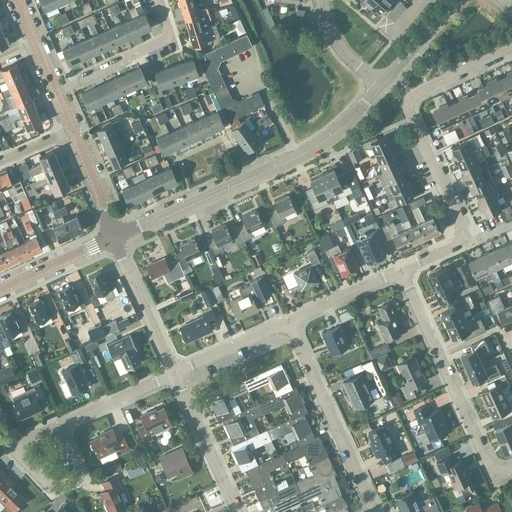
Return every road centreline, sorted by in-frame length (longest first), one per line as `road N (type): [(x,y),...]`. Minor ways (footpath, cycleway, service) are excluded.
road 1 (tertiary): [(112,238),(309,150),(380,85)]
road 2 (residential): [(466,239),(402,99),(511,48)]
road 3 (residential): [(409,290),(494,475),(511,468)]
road 4 (residential): [(374,511),(288,321)]
road 5 (residential): [(58,425),(13,449),(55,487),(81,476),(66,441)]
road 6 (residential): [(158,0),(170,37),(56,92)]
road 7 (residential): [(237,511),(174,373)]
road 8 (residential): [(174,373),(112,238)]
road 9 (residential): [(174,373),(288,321)]
road 10 (tertiary): [(0,289),(112,238)]
road 11 (residential): [(288,321),(399,270)]
